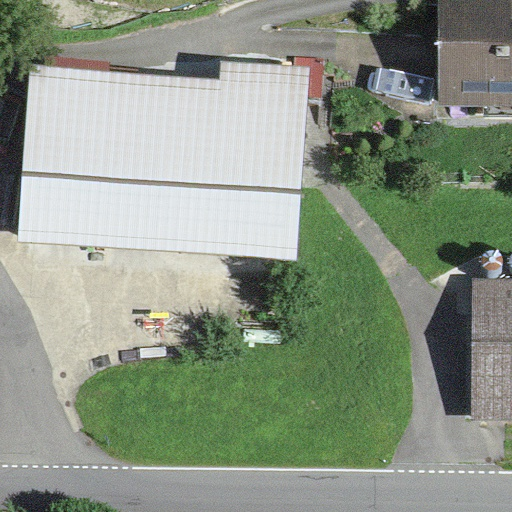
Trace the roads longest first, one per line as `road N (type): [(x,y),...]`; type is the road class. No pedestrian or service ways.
road 1 (tertiary): [(511,497),(45,489)]
road 2 (unclassified): [(45,489),(33,402),(0,315)]
